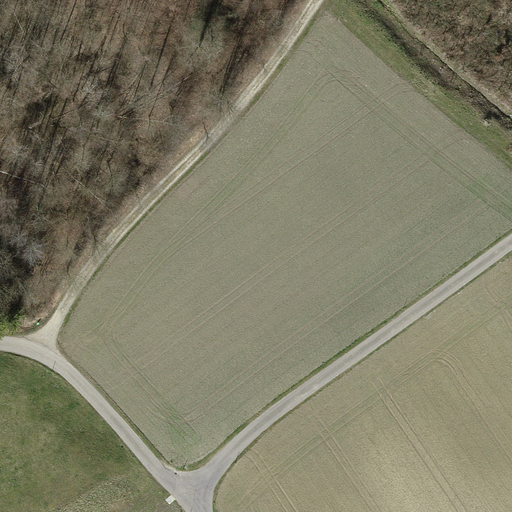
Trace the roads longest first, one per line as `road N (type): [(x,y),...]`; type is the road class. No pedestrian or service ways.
road 1 (track): [(43,352),(88,275),(250,106),(321,0)]
road 2 (unclassified): [(511,239),(273,412),(187,498)]
road 3 (unclassified): [(187,498),(77,374),(43,352),(0,342)]
